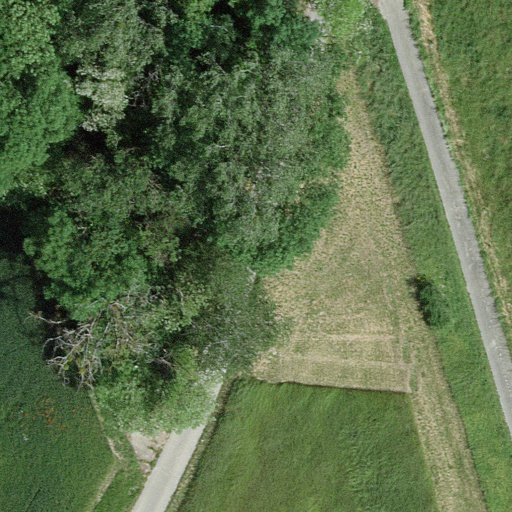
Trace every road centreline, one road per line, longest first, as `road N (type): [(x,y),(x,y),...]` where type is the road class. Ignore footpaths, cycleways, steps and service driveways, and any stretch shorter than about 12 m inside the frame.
road 1 (unclassified): [(149,511),(183,446),(321,0)]
road 2 (track): [(511,427),(379,0)]
